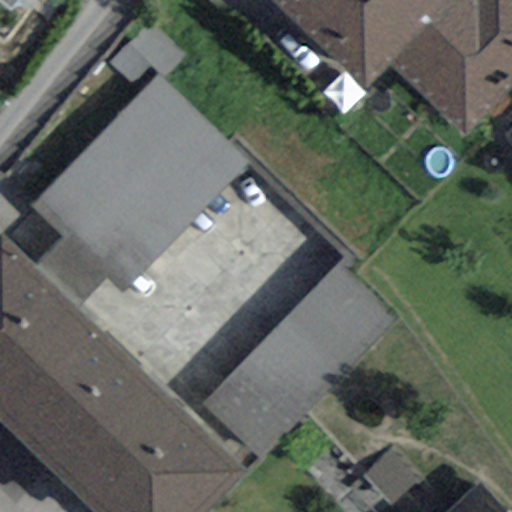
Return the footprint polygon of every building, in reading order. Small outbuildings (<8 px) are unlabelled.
[(286,0),(361,67),(421,0),(286,0)] [(455,0),(399,63),(470,127),(511,80),(511,0),(455,0)] [(126,278),(233,162),(152,88),(45,204),(126,278)] [(198,511),(238,470),(1,245),(0,245),(0,391),(126,511),(198,511)] [(346,270),(217,411),(259,448),(387,308),(346,270)] [(504,511),(486,492),(463,511),(504,511)]
